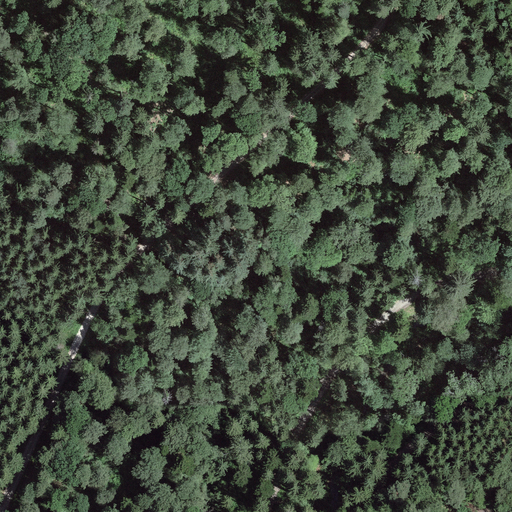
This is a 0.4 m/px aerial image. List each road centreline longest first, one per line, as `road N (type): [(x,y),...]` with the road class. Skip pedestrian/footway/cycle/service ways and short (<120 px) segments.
road 1 (track): [(2,511),(104,293),(167,222),(359,51),(396,0)]
road 2 (track): [(267,511),(289,443),(337,366),(389,304),(438,279),(511,264)]
road 3 (track): [(378,511),(424,442),(511,397)]
